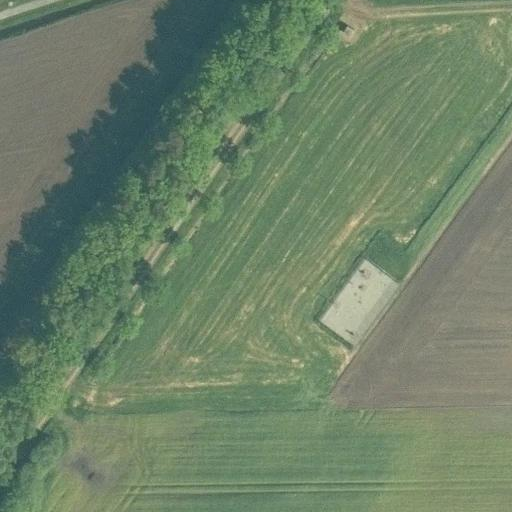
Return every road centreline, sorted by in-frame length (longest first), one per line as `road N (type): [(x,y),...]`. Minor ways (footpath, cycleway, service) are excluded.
road 1 (track): [(333,0),(0,487)]
road 2 (track): [(392,277),(511,118)]
road 3 (track): [(511,10),(374,13),(344,0)]
